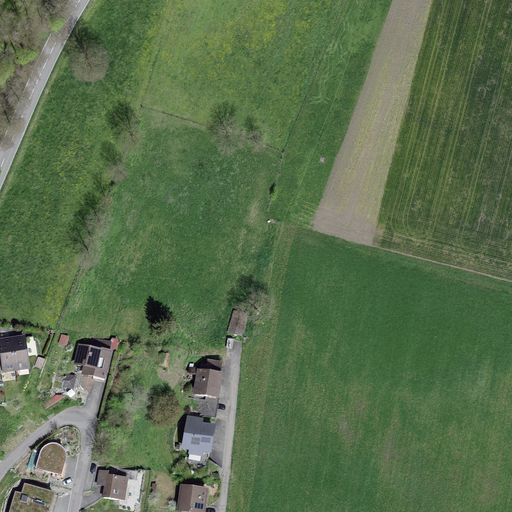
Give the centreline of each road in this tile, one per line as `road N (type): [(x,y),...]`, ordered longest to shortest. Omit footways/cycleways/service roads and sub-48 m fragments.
road 1 (residential): [(0,475),(68,417),(85,420),(93,440),(74,511)]
road 2 (secondary): [(82,0),(0,176)]
road 3 (residential): [(222,511),(238,354)]
